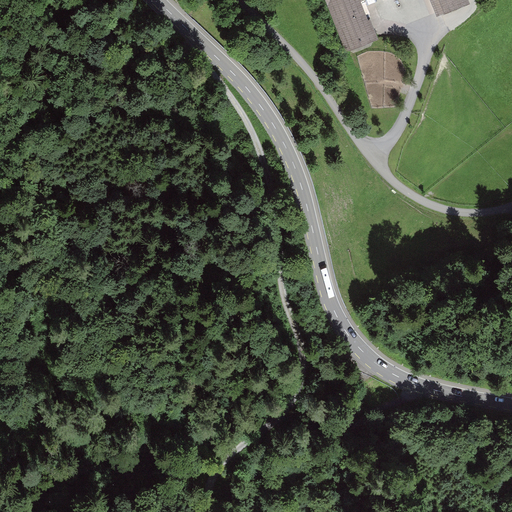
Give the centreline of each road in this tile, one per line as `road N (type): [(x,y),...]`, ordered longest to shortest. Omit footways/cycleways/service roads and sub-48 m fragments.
road 1 (tertiary): [(156,0),(232,72),(271,123),(302,192),(330,304),(357,346),(400,380),(511,404)]
road 2 (track): [(215,56),(206,65),(266,174),(283,298),(303,361),(301,383),(275,420),(222,463),(207,495),(211,511)]
road 3 (track): [(239,0),(412,196),(469,214),(511,206)]
